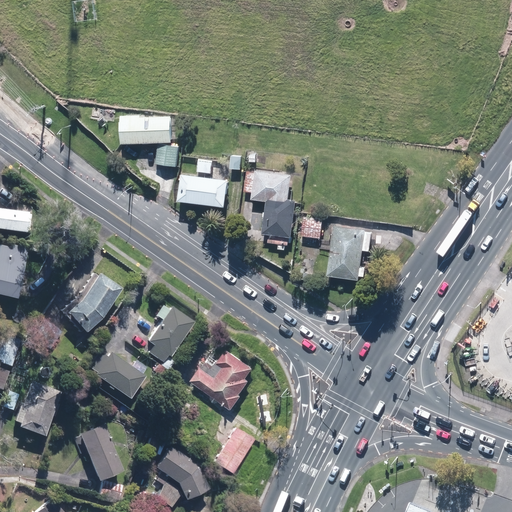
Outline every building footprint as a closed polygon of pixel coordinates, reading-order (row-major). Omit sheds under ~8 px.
[(124,118),(125,143),(174,142),(173,116),(124,118)] [(236,126),(189,123),(188,150),(235,153),(236,126)] [(279,131),(262,131),(261,150),(277,151),(277,146),(291,147),(292,134),(279,134),(279,131)] [(158,162),(178,165),(181,146),(161,143),(158,162)] [(346,165),(316,162),(314,185),(344,187),(346,165)] [(293,174),(258,170),(254,198),(270,200),(266,232),(293,235),(298,200),(290,199),(293,174)] [(184,175),(181,200),(227,206),(230,180),(184,175)] [(399,200),(400,186),(378,185),(378,180),(353,179),(351,211),(401,214),(402,200),(399,200)] [(254,202),(243,199),(240,214),(251,217),(254,202)] [(28,212),(0,208),(0,228),(25,232),(28,212)] [(323,218),(305,217),(304,236),(322,237),(323,218)] [(367,230),(337,225),(330,274),(361,278),(367,230)] [(0,295),(15,299),(26,248),(11,245),(10,248),(0,245),(0,295)] [(83,330),(100,316),(119,287),(96,272),(78,299),(66,309),(83,330)] [(168,355),(192,321),(170,306),(147,340),(153,344),(148,351),(161,360),(166,353),(168,355)] [(32,337),(49,347),(59,331),(43,321),(32,337)] [(255,369),(228,349),(221,359),(212,353),(203,366),(192,381),(233,410),(245,394),(242,392),(252,379),(249,377),(255,369)] [(109,351),(94,373),(128,397),(143,375),(109,351)] [(0,388),(1,389),(8,371),(0,367),(0,388)] [(43,435),(59,391),(30,381),(22,405),(24,406),(17,425),(43,435)] [(120,469),(102,423),(79,432),(97,478),(120,469)] [(253,437),(234,426),(212,463),(231,475),(253,437)] [(170,505),(181,490),(184,497),(207,487),(197,464),(169,445),(154,466),(161,471),(157,476),(155,479),(162,484),(157,496),(170,505)] [(124,485),(100,480),(97,496),(121,501),(124,485)] [(62,511),(51,498),(33,511),(62,511)] [(436,511),(437,511),(413,502),(409,511),(436,511)]
